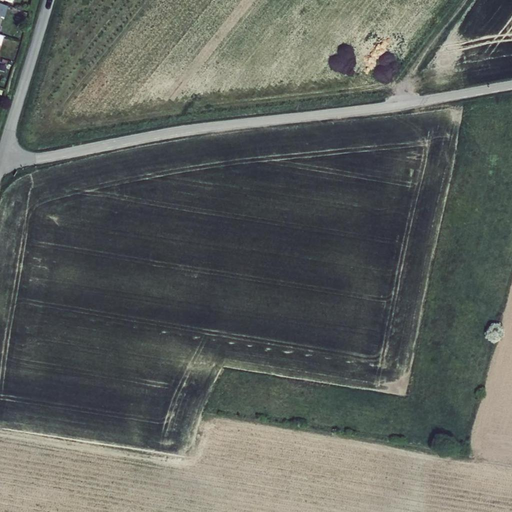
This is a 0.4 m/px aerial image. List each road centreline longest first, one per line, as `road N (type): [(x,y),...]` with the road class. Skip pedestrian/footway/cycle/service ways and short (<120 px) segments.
road 1 (unclassified): [(0,157),(32,159),(511,85)]
road 2 (unclassified): [(47,0),(0,156)]
road 3 (track): [(464,0),(393,105)]
